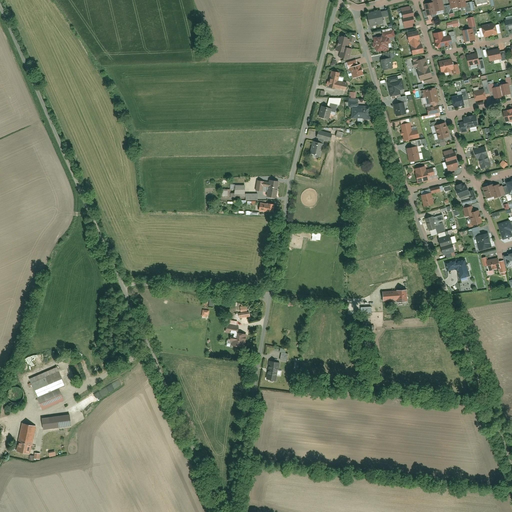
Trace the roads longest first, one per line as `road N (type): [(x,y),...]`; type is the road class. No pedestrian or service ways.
road 1 (residential): [(122,285),(0,6)]
road 2 (residential): [(404,187),(511,465)]
road 3 (residential): [(269,291),(337,3)]
road 4 (residential): [(222,511),(122,285)]
road 5 (residential): [(233,511),(269,291)]
road 6 (residential): [(352,9),(404,187)]
road 7 (residential): [(122,285),(269,291)]
